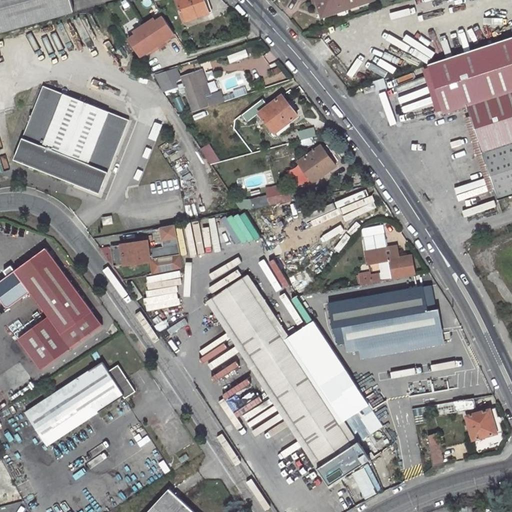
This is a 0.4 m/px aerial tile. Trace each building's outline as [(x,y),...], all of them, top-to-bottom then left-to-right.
[(0,0),(0,29),(69,11),(65,0),(0,0)] [(173,0),(180,20),(207,11),(203,0),(173,0)] [(371,0),(317,0),(322,16),(371,0)] [(150,19),(140,25),(155,49),(162,44),(160,41),(170,34),(159,17),(152,22),(150,19)] [(155,49),(140,25),(130,32),(131,35),(124,40),(135,57),(143,52),(145,55),(155,49)] [(511,36),(429,64),(444,113),(468,105),(498,201),(511,196),(511,36)] [(177,68),(155,75),(163,92),(179,87),(176,81),(182,79),(193,111),(225,101),(221,91),(211,94),(203,69),(181,75),(177,68)] [(381,80),(363,88),(366,94),(383,87),(381,80)] [(126,118),(40,85),(12,157),(97,191),(126,118)] [(279,98),(257,114),(272,134),(294,117),(279,98)] [(312,128),(297,132),(299,140),(314,136),(312,128)] [(316,145),(292,163),(307,182),(331,165),(316,145)] [(198,152),(206,165),(215,163),(204,148),(198,152)] [(261,204),(299,197),(299,198),(312,196),(310,186),(297,188),(297,191),(282,194),(281,186),(259,190),(261,204)] [(110,214),(101,215),(103,222),(111,221),(110,214)] [(110,265),(136,261),(147,259),(149,272),(180,266),(172,222),(158,225),(160,245),(145,247),(143,239),(107,245),(110,265)] [(360,265),(385,260),(388,276),(407,273),(404,257),(392,259),(390,247),(380,249),(378,236),(356,240),(360,265)] [(43,246),(0,276),(0,314),(27,352),(88,309),(43,246)] [(365,280),(375,278),(374,271),(363,273),(365,280)] [(229,327),(318,462),(314,465),(311,467),(324,485),(364,458),(352,440),(347,443),(237,277),(208,296),(229,327)] [(358,346),(438,332),(434,308),(425,309),(420,285),(328,301),(333,325),(338,340),(346,339),(347,348),(358,346)] [(225,330),(314,465),(318,462),(229,327),(225,330)] [(438,332),(358,346),(359,353),(446,338),(445,331),(438,332)] [(97,361),(21,411),(43,444),(119,395),(120,397),(131,390),(114,363),(103,369),(97,361)] [(445,410),(470,406),(468,395),(443,400),(445,410)] [(484,406),(491,429),(496,428),(488,405),(484,406)] [(460,413),(466,437),(491,429),(484,406),(460,413)] [(421,433),(427,464),(437,462),(431,431),(421,433)] [(189,511),(164,489),(143,511),(189,511)]
